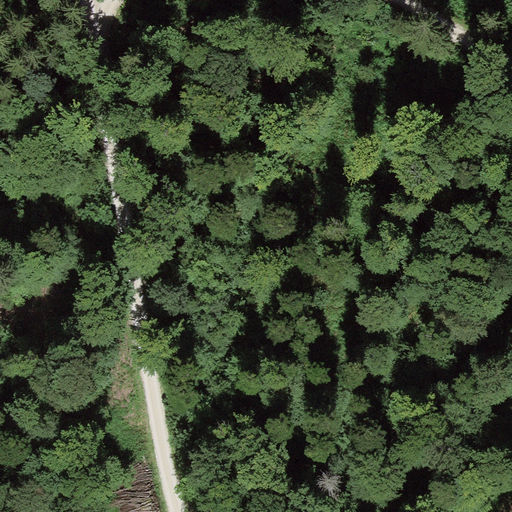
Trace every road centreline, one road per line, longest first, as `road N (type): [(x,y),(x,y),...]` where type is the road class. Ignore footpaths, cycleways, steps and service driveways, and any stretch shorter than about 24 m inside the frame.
road 1 (track): [(180,511),(82,0)]
road 2 (track): [(387,0),(511,73)]
